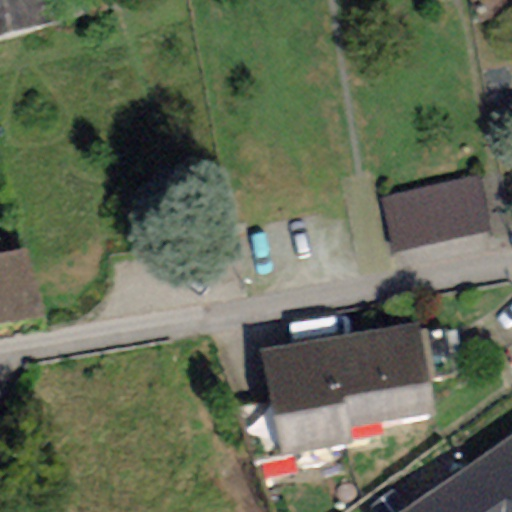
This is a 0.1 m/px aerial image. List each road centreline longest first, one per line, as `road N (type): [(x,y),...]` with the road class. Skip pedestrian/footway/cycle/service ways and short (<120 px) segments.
road 1 (residential): [(201,321),(511,272)]
road 2 (residential): [(201,321),(0,356)]
